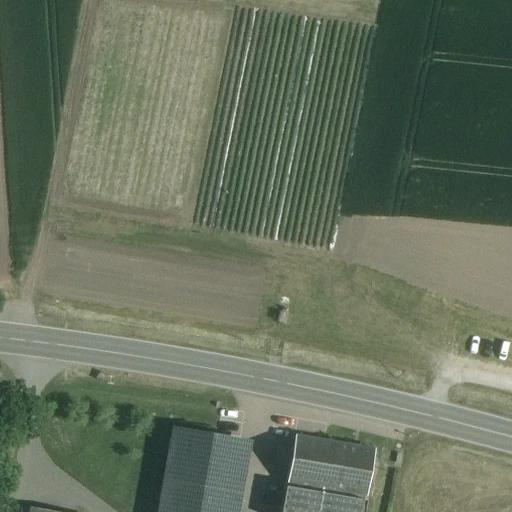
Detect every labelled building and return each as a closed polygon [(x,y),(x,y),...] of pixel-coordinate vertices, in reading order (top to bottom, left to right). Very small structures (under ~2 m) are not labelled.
[(430,83),(413,149),(444,157),(461,91),(430,83)] [(373,350),(381,321),(347,311),(339,340),(373,350)] [(173,429),(159,511),(222,511),(235,439),(173,429)] [(375,450),(296,436),(287,483),(334,491),(366,497),(375,450)] [(363,511),(366,497),(334,491),(330,511),(338,511),(363,511)]
